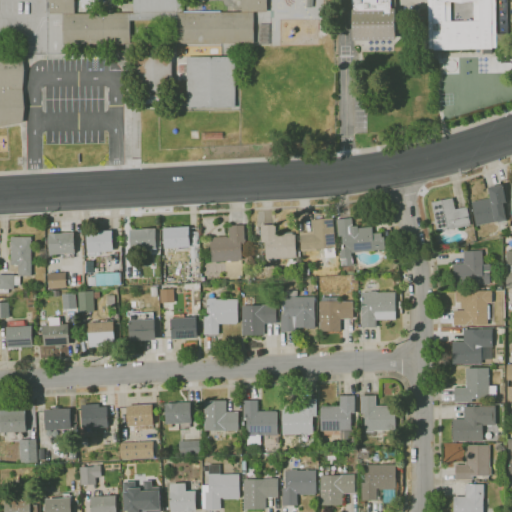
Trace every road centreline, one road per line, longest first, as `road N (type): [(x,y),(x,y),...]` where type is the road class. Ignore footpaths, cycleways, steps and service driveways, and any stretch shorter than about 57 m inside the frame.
road 1 (secondary): [(511,129),(441,156),(347,175),(0,194)]
road 2 (residential): [(421,358),(0,379)]
road 3 (residential): [(398,167),(420,290),(422,511)]
